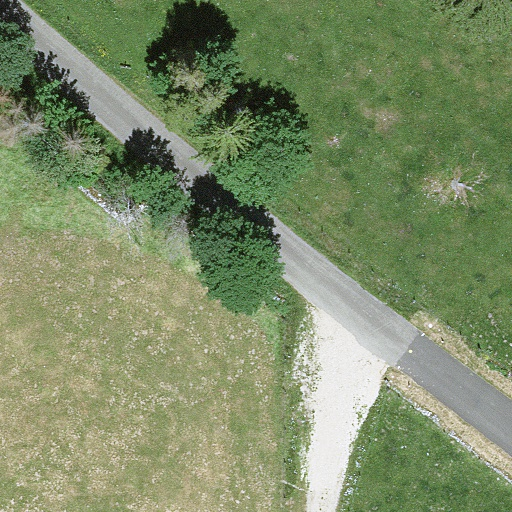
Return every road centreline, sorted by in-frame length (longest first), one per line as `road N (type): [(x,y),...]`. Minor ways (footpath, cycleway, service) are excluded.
road 1 (tertiary): [(4,0),(429,373),(511,435)]
road 2 (track): [(347,300),(313,489),(298,511)]
